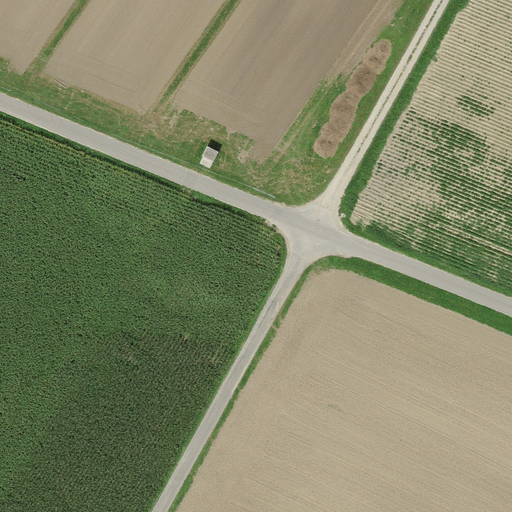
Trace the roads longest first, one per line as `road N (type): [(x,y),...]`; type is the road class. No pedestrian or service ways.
road 1 (track): [(441,0),(159,511)]
road 2 (track): [(0,100),(511,308)]
